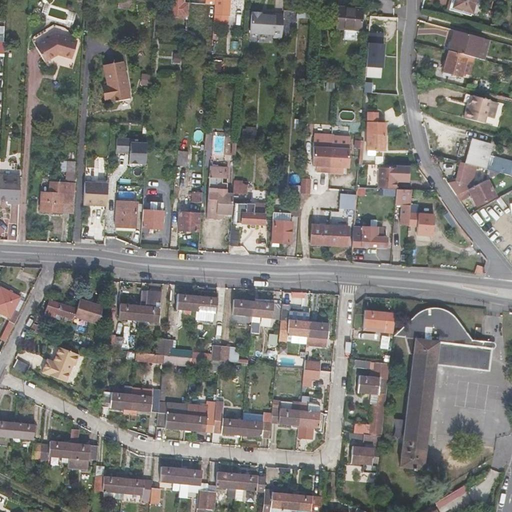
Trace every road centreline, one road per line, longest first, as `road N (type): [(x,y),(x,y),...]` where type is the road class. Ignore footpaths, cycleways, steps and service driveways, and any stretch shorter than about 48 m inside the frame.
road 1 (residential): [(0,377),(139,444),(316,459),(331,443),(350,276)]
road 2 (residential): [(408,0),(401,72),(418,153),(444,199),(493,256),(498,292)]
road 3 (secondary): [(350,276),(52,255)]
road 4 (secondary): [(498,292),(350,276)]
road 5 (unknown): [(83,120),(78,257)]
